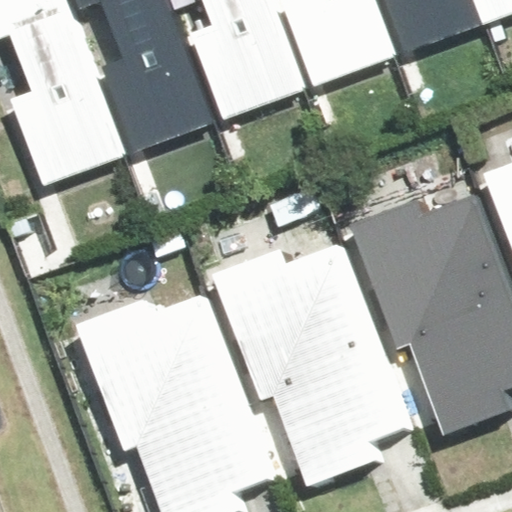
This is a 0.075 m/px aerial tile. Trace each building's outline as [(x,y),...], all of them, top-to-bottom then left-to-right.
[(44,89),(26,96),(57,180),(138,150),(82,0),(0,0),(0,33),(2,40),(24,32),(44,89)] [(112,0),(132,55),(114,61),(144,145),(225,116),(183,0),(88,0),(90,6),(105,0),(112,0)] [(211,0),(220,23),(202,30),(232,114),(313,85),(282,0),(211,0)] [(292,0),(322,79),(403,50),(384,0),(292,0)] [(389,0),(407,48),(488,19),(481,0),(389,0)] [(511,10),(511,0),(487,0),(494,17),(511,10)] [(511,163),(495,170),(511,215),(511,163)] [(359,217),(405,343),(419,338),(451,425),(511,402),(511,268),(483,188),(435,206),(430,191),(359,217)] [(226,271),(272,397),(286,392),(318,478),(386,454),(381,441),(417,427),(349,242),(302,259),(296,245),(226,271)] [(92,318),(139,445),(152,440),(179,511),(222,511),(252,501),(247,488),(284,475),(216,290),(168,307),(163,292),(92,318)]
